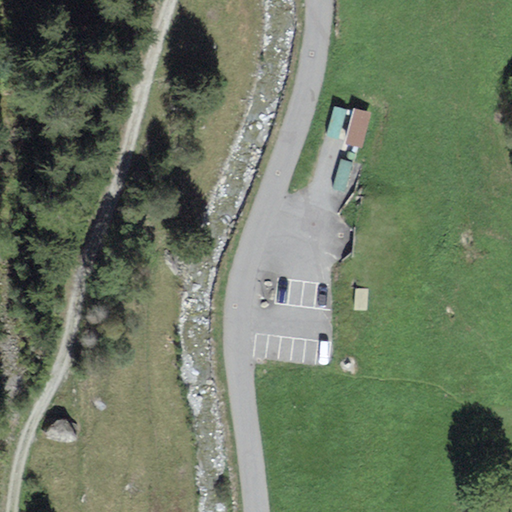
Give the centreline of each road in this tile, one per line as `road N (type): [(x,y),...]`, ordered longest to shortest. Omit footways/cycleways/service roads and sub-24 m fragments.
road 1 (track): [(173,0),(66,351),(28,435),(11,511)]
road 2 (unclassified): [(321,0),(312,70),(247,248),(240,296),(236,340),(258,511)]
